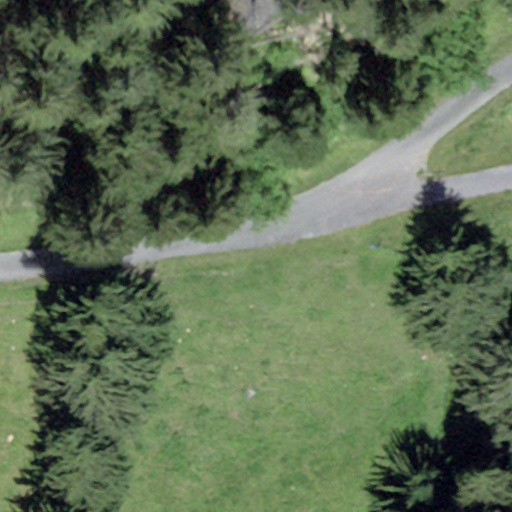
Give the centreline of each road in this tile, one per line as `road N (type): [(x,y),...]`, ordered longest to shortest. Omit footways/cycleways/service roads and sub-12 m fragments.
road 1 (unclassified): [(0,264),(284,221),(360,180)]
road 2 (unclassified): [(360,180),(511,70)]
road 3 (unclassified): [(360,180),(404,194),(511,179)]
